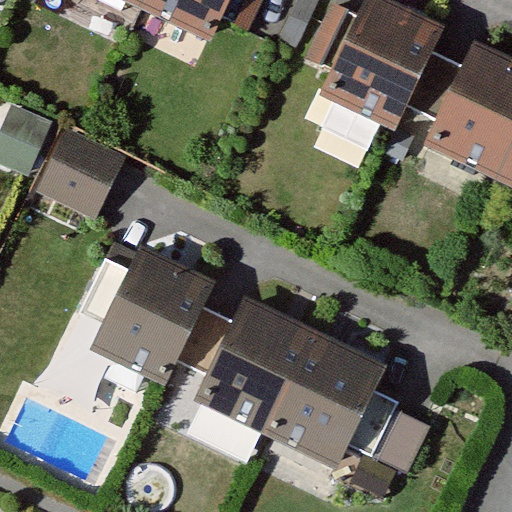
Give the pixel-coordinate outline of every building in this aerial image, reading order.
[(238,0),(136,0),(217,41),(238,0)] [(444,32),(381,0),(367,0),(318,97),(392,135),(444,32)] [(511,60),(480,45),(430,146),(511,185),(511,60)] [(54,126),(0,97),(0,167),(25,181),(54,126)] [(126,161),(66,130),(35,191),(96,222),(126,161)] [(220,289),(142,253),(99,345),(176,381),(220,289)] [(390,369),(244,303),(196,408),(342,474),(390,369)]
